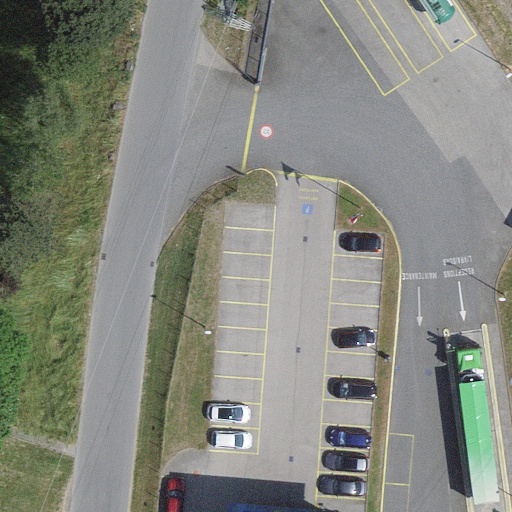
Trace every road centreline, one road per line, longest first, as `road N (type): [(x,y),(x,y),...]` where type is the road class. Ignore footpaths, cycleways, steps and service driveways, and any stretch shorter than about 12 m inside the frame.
road 1 (unknown): [(165,54),(350,96),(414,127),(445,160),(462,239),(466,511)]
road 2 (unclassified): [(107,511),(149,123),(178,0)]
